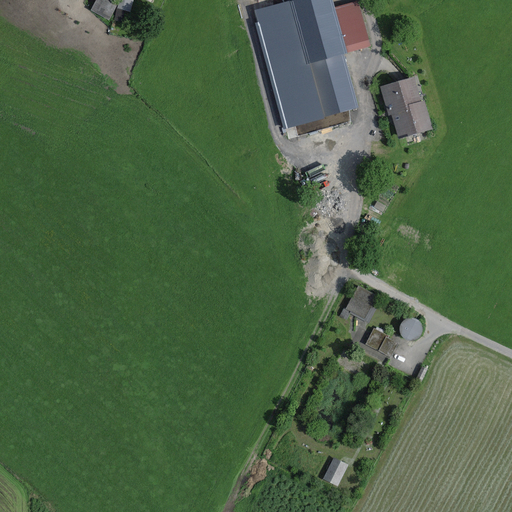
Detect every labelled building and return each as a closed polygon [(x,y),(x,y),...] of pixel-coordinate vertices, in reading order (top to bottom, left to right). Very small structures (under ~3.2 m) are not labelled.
[(122,0),(102,0),(97,9),(114,18),(122,0)] [(306,0),(298,2),(330,113),(360,105),(346,52),(374,44),(362,2),(338,8),(335,0),(306,0)] [(394,112),(397,111),(425,103),(419,79),(387,87),(394,112)] [(428,102),(425,103),(397,111),(404,136),(436,128),(428,102)] [(381,294),(362,285),(350,308),(368,318),(381,294)] [(405,327),(406,332),(409,336),(413,339),(418,339),(423,337),(427,333),(428,328),(427,323),(424,318),(419,316),(414,316),(410,318),(406,322),(405,327)] [(403,342),(391,335),(391,334),(378,327),(370,342),(396,356),(403,342)] [(341,484),(351,464),(339,458),(329,477),(341,484)]
